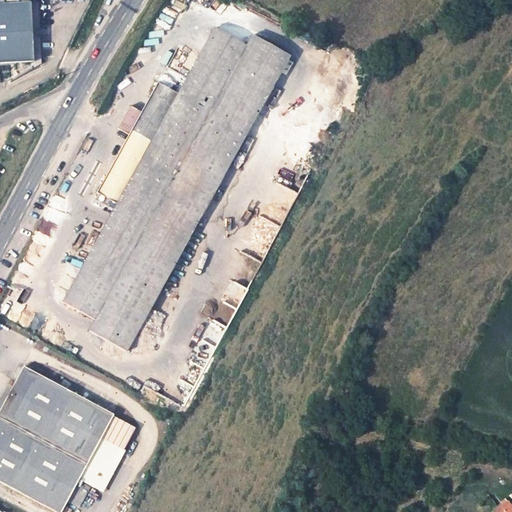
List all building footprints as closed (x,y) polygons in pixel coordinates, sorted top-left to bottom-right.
[(30,2),(0,3),(0,63),(33,62),(30,2)] [(147,312),(288,56),(252,36),(247,46),(214,28),(178,94),(157,82),(142,111),(130,105),(118,128),(129,134),(97,192),(117,203),(63,301),(96,319),(89,331),(126,351),(145,317),(149,319),(152,314),(147,312)] [(186,72),(182,70),(177,79),(181,81),(186,72)] [(113,414),(23,366),(0,409),(0,481),(57,511),(60,511),(67,501),(78,480),(79,479),(94,487),(103,471),(87,462),(112,416),(113,414)] [(103,471),(94,487),(103,492),(125,450),(124,449),(135,428),(112,416),(87,462),(103,471)] [(78,480),(67,501),(79,507),(90,486),(78,480)] [(511,511),(511,509),(506,502),(496,510),(495,511),(511,511)]
